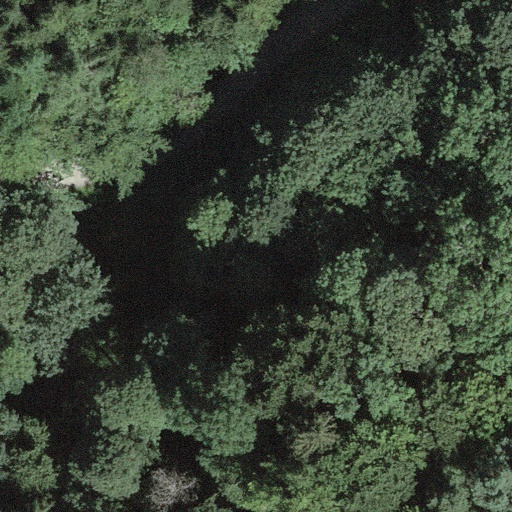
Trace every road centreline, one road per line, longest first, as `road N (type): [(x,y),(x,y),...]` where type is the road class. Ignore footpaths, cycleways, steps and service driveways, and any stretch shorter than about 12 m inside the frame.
road 1 (track): [(321,0),(239,89),(144,156),(42,171),(0,156)]
road 2 (track): [(76,358),(147,195)]
